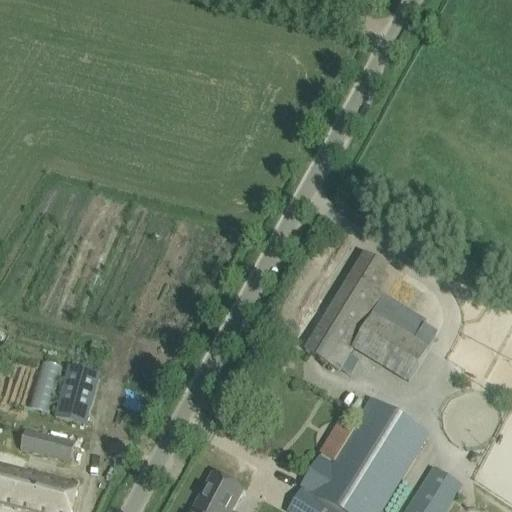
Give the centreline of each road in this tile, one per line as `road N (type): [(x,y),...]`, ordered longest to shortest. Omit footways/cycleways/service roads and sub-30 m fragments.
road 1 (unclassified): [(130,511),(415,0)]
road 2 (track): [(399,30),(271,0)]
